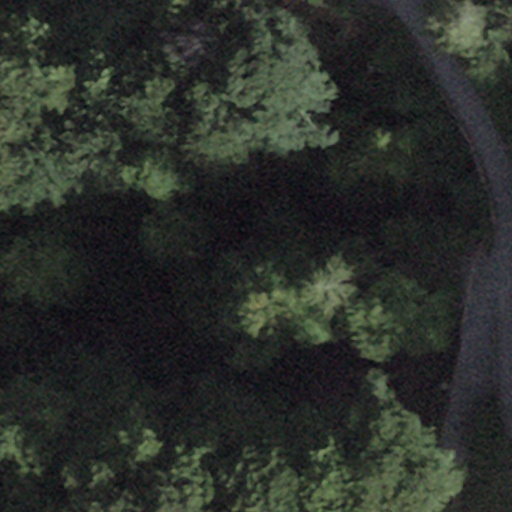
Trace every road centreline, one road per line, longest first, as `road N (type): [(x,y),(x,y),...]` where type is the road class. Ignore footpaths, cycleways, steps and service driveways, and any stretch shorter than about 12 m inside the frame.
road 1 (unclassified): [(511,240),(507,196),(479,114),(404,0)]
road 2 (track): [(511,262),(484,309),(445,511)]
